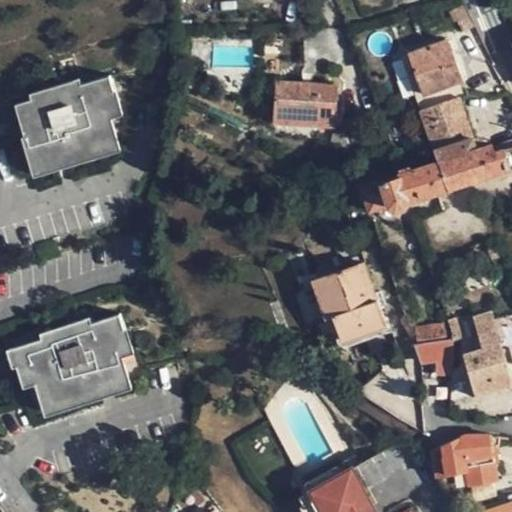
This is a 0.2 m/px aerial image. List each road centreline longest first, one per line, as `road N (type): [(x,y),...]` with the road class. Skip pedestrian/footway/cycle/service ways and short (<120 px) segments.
road 1 (unknown): [(0,327),(135,282)]
road 2 (residential): [(0,236),(123,190)]
